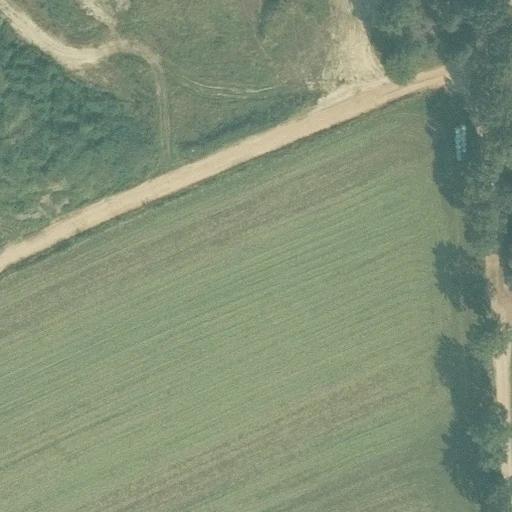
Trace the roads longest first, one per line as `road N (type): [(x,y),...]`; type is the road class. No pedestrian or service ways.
road 1 (track): [(0,265),(431,71),(462,77),(480,100),(491,141),(495,265),(510,299)]
road 2 (unclassified): [(505,511),(500,343),(511,298)]
